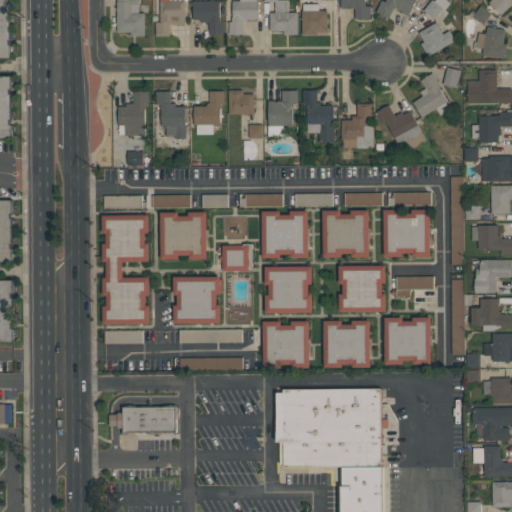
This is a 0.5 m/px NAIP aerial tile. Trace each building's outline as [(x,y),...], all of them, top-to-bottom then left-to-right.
[(0,58),(0,0),(11,0),(11,10),(9,10),(9,13),(10,13),(11,40),(9,40),(9,44),(11,44),(11,58),(0,58)] [(138,0),(138,13),(144,13),(145,35),(131,35),(131,31),(117,31),(117,0),(138,0)] [(185,23),(182,24),(177,24),(175,24),(170,24),(170,35),(155,35),(155,22),(160,22),(160,0),(186,0),(186,7),(185,7),(185,23)] [(193,0),(219,1),(219,17),(220,17),(220,21),(223,21),(223,34),(209,34),(209,22),(200,22),(200,20),(193,20),(193,0)] [(228,34),(228,21),(231,21),(231,15),(232,15),(232,0),(258,0),(258,19),(247,19),(247,22),(243,22),(243,34),(228,34)] [(297,34),(283,34),(283,31),(270,31),(269,12),(275,12),(275,1),(264,2),(264,0),(288,0),(288,12),(297,12),(297,34)] [(364,0),(365,1),(366,1),(366,5),(370,5),(370,18),(354,18),(354,8),(340,8),(340,0),(364,0)] [(415,0),(408,15),(394,7),(389,18),(376,11),(382,0),(385,2),(386,0),(415,0)] [(447,0),(450,2),(444,10),(441,8),(434,18),(424,9),(431,0),(433,0),(434,1),(434,0),(447,0)] [(511,0),(511,4),(501,15),(488,2),(490,0),(511,0)] [(327,10),(327,31),(317,31),(317,34),(302,34),(301,10),(303,10),(303,4),(318,3),(319,10),(327,10)] [(491,13),(484,23),(473,16),(480,5),(491,13)] [(455,40),(428,56),(420,44),(424,41),(418,32),(436,22),(442,34),(449,30),(455,40)] [(506,30),(503,44),(507,44),(504,58),(482,54),(483,49),(475,47),(478,32),(485,34),(487,26),(506,30)] [(456,87),(443,84),(447,67),(460,70),(456,87)] [(511,102),(511,88),(497,88),(496,69),(479,69),(479,80),(467,80),(467,103),(511,102)] [(425,88),(420,80),(432,72),(440,83),(438,84),(440,87),(439,88),(448,101),(446,102),(449,108),(439,115),(435,109),(422,117),(413,102),(423,96),(420,91),(425,88)] [(0,138),(0,76),(12,76),(12,90),(10,90),(10,93),(11,93),(11,120),(10,120),(10,124),(12,124),(12,138),(0,138)] [(254,93),(254,113),(229,114),(228,90),(243,89),(243,94),(254,93)] [(213,134),(196,134),(196,125),(194,125),(194,106),(206,106),(206,104),(207,104),(207,103),(209,103),(209,90),(224,90),(224,103),(221,103),(221,125),(213,125),(213,134)] [(268,101),(282,100),(281,90),(297,90),(297,103),(292,103),(292,125),(283,125),(283,136),(268,136),(268,101)] [(302,90),(317,90),(317,101),(319,101),(320,105),(333,104),(333,141),(319,141),(319,132),(307,133),(307,106),(305,106),(305,103),(302,103),(302,90)] [(149,91),(149,104),(145,104),(145,134),(124,134),(119,134),(119,125),(118,125),(118,106),(126,106),(126,103),(134,103),(134,91),(149,91)] [(171,91),(171,103),(176,103),(176,106),(185,106),(185,125),(186,124),(186,138),(175,138),(175,135),(166,135),(165,127),(161,127),(161,109),(160,109),(160,104),(156,104),(156,91),(171,91)] [(356,103),(370,103),(371,117),(366,117),(367,125),(373,125),(373,146),(368,146),(368,148),(356,148),(356,147),(343,147),(343,139),(341,139),(341,120),(352,120),(351,116),(356,115),(356,103)] [(425,139),(410,147),(407,142),(399,146),(385,121),(382,123),(376,111),(389,104),(395,116),(402,112),(403,114),(410,111),(425,139)] [(511,111),(511,125),(500,125),(500,128),(501,128),(501,135),(497,135),(497,142),(479,142),(479,138),(471,138),(471,124),(478,124),(478,115),(495,115),(495,114),(499,114),(499,111),(511,111)] [(262,138),(249,138),(249,125),(262,124),(262,138)] [(477,160),(464,161),(464,147),(477,147),(477,160)] [(143,164),(128,164),(127,150),(143,150),(143,164)] [(511,155),(511,181),(489,181),(489,180),(482,180),(482,157),(489,157),(489,155),(511,155)] [(450,176),(451,264),(463,264),(462,176),(450,176)] [(491,213),(491,185),(511,185),(511,199),(510,199),(510,213),(491,213)] [(345,206),(382,205),(382,192),(345,193),(345,206)] [(246,194),(246,207),(282,206),(282,193),(246,194)] [(319,206),(319,194),(295,193),(294,205),(319,206)] [(153,195),(153,208),(190,207),(190,195),(153,195)] [(125,196),(104,196),(103,207),(125,208),(125,196)] [(0,199),(13,199),(14,214),(11,214),(11,217),(13,217),(13,245),(11,245),(12,248),(14,248),(14,263),(0,263),(0,199)] [(479,219),(465,219),(465,205),(479,205),(479,219)] [(430,256),(412,257),(412,252),(402,252),(402,257),(383,257),(383,209),(401,209),(401,213),(411,213),(411,209),(430,209),(430,256)] [(308,210),(309,258),(291,258),(291,253),(280,254),(280,258),(262,258),(262,211),(280,210),(280,214),(290,214),(290,210),(308,210)] [(370,257),(352,258),(351,253),(341,253),(341,258),(323,258),(322,210),(341,210),(341,214),(351,214),(351,210),(369,210),(370,257)] [(207,259),(189,259),(189,255),(179,255),(179,259),(160,259),(160,211),(178,211),(178,215),(189,215),(189,211),(207,211),(207,259)] [(102,214),(149,214),(149,233),(146,233),(146,243),(149,243),(149,261),(123,261),(123,277),(149,277),(149,295),(146,295),(146,305),(149,305),(149,323),(103,324),(103,306),(107,306),(106,295),(102,295),(102,277),(106,277),(106,261),(102,261),(102,243),(106,243),(106,233),(102,233),(102,214)] [(471,240),(471,226),(478,226),(478,225),(498,224),(498,234),(501,234),(501,238),(511,238),(511,254),(500,254),(500,249),(478,249),(478,240),(471,240)] [(249,270),(223,270),(222,245),(243,245),(243,243),(252,243),(252,267),(249,267),(249,270)] [(479,259),(511,259),(511,277),(496,277),(496,292),(474,292),(474,278),(475,278),(475,268),(480,268),(479,259)] [(386,312),(339,312),(339,294),(343,294),(343,284),(339,284),(339,265),(386,265),(386,283),(382,283),(382,293),(386,293),(386,312)] [(312,312),(265,313),(265,295),(269,295),(269,284),(265,284),(265,266),(312,266),(312,284),(308,284),(308,294),(312,294),(312,312)] [(396,276),(433,275),(434,289),(411,289),(411,291),(410,291),(410,297),(408,297),(408,298),(396,298),(396,276)] [(220,276),(220,294),(216,294),(217,305),(220,305),(220,323),(174,323),(174,305),(177,305),(177,294),(174,294),(173,276),(220,276)] [(0,279),(14,279),(14,294),(12,294),(12,296),(14,296),(14,325),(12,325),(12,327),(14,327),(14,342),(0,342),(0,279)] [(464,355),(463,280),(451,280),(452,355),(464,355)] [(511,314),(511,328),(501,329),(500,327),(493,330),(482,330),(482,325),(471,325),(471,307),(480,307),(480,298),(498,298),(498,311),(501,311),(501,314),(511,314)] [(431,364),(413,364),(413,360),(403,360),(403,364),(384,365),(384,317),(403,316),(403,321),(413,321),(413,317),(431,316),(431,364)] [(371,368),(352,368),(352,363),(342,363),(342,368),(324,368),(323,320),(342,320),(342,324),(352,324),(352,320),(370,320),(371,368)] [(263,321),(281,321),(281,324),(291,324),(291,321),(309,321),(309,368),(291,368),(291,364),(281,364),(281,368),(263,368),(263,321)] [(242,329),(179,330),(179,343),(242,342),(242,329)] [(142,331),(104,331),(105,344),(143,343),(142,331)] [(492,361),(492,355),(483,355),(483,343),(491,342),(491,333),(511,333),(511,360),(511,361),(492,361)] [(479,367),(467,367),(467,354),(479,354),(479,367)] [(242,357),(175,358),(175,370),(242,369),(242,357)] [(479,382),(467,383),(466,369),(479,369),(479,382)] [(511,403),(491,403),(491,394),(483,394),(483,381),(491,381),(491,377),(511,377),(511,388),(511,403)] [(383,511),(383,390),(277,392),(276,473),(333,472),(331,487),(339,487),(339,511),(383,511)] [(11,404),(0,404),(0,422),(11,422),(11,404)] [(124,408),(177,407),(177,434),(124,434),(124,428),(118,429),(117,426),(110,427),(111,415),(118,414),(118,413),(123,412),(124,408)] [(472,407),(511,407),(511,425),(502,425),(502,427),(509,427),(509,440),(483,440),(483,423),(472,423),(472,407)] [(472,447),(483,447),(483,445),(500,445),(500,458),(502,458),(502,462),(511,462),(511,476),(484,476),(484,462),(472,462),(472,447)] [(492,481),(511,481),(511,496),(511,506),(492,506),(492,481)] [(480,511),(467,511),(467,501),(480,501),(480,511)]
